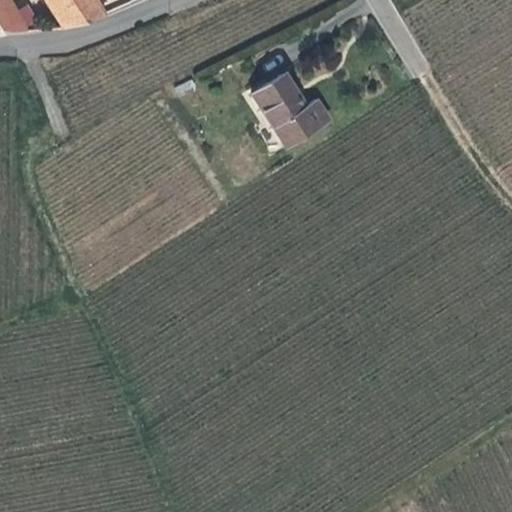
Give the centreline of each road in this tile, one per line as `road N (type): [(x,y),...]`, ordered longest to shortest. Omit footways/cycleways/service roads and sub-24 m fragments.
road 1 (residential): [(180,0),(132,20),(0,48)]
road 2 (track): [(511,193),(415,52)]
